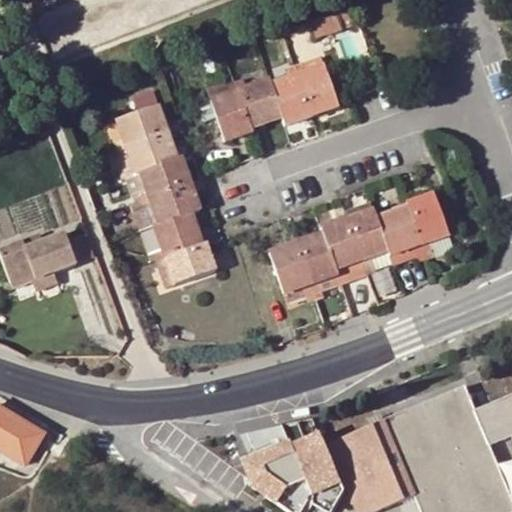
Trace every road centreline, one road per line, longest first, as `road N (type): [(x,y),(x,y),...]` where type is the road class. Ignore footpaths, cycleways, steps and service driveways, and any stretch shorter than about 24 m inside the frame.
road 1 (residential): [(161,401),(0,3)]
road 2 (tertiary): [(161,401),(280,382),(479,306)]
road 3 (residential): [(489,113),(263,194)]
road 4 (residential): [(122,401),(133,449),(230,511)]
road 5 (tertiary): [(0,371),(122,401)]
road 6 (residential): [(489,113),(447,0)]
